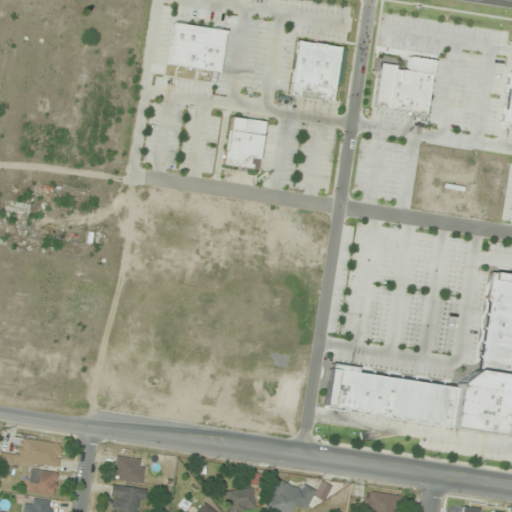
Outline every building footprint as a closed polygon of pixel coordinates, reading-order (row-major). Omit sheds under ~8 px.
[(166,20),(216,28),(209,70),(160,63),(166,20)] [(289,38),(333,45),(324,99),(281,92),(289,38)] [(373,61),(387,63),(387,67),(399,68),(401,54),(427,58),(417,112),(366,104),(373,61)] [(500,72),(511,73),(511,125),(493,123),(500,72)] [(224,115),(259,120),(252,170),(216,164),(224,115)] [(483,269),(511,273),(511,373),(505,372),(500,414),(496,418),(484,428),(438,421),(314,407),(319,367),(440,383),(440,379),(461,365),(469,365),(483,269)] [(0,461),(57,469),(60,445),(19,439),(17,454),(0,451),(0,461)] [(113,479),(140,483),(144,461),(117,456),(113,479)] [(24,490),(50,497),(57,475),(31,468),(24,490)] [(315,491),(300,484),(298,489),(275,479),(260,511),(290,511),(293,505),(306,511),(315,491)] [(137,511),(142,490),(112,485),(109,500),(118,502),(115,511),(137,511)] [(252,509),(252,490),(227,490),(226,511),(240,511),(240,509),(252,509)] [(395,511),(397,495),(364,492),(362,510),(370,510),(369,511),(395,511)] [(31,505),(24,503),(21,511),(49,511),(51,502),(32,498),(31,505)] [(213,511),(203,502),(193,511),(213,511)]
